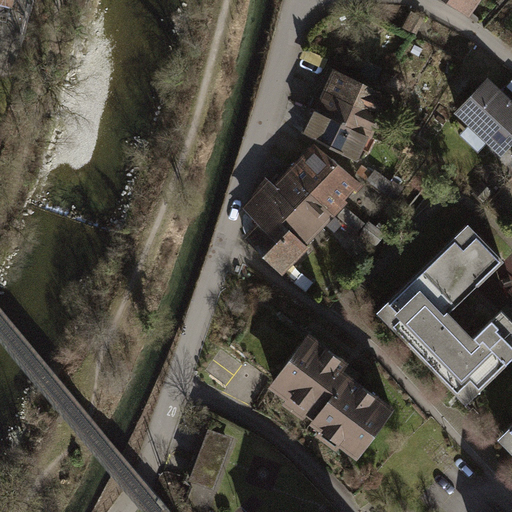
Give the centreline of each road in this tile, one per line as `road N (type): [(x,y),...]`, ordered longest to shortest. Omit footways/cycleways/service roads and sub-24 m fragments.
road 1 (residential): [(123,511),(149,467),(294,0)]
road 2 (residential): [(511,60),(404,0)]
